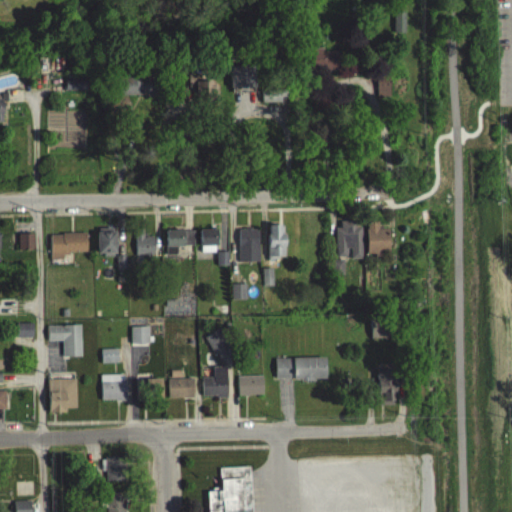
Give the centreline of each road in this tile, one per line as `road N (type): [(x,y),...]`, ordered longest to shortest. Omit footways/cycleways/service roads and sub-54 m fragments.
road 1 (residential): [(388,425),(0,440)]
road 2 (residential): [(385,194),(0,200)]
